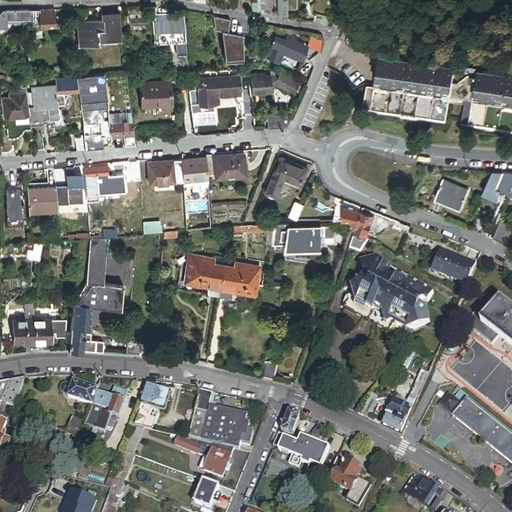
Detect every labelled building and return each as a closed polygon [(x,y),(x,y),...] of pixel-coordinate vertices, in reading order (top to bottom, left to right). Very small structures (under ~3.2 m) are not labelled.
[(278,0),(279,14),(290,14),(289,0),(278,0)] [(318,9),(334,12),(337,0),(319,0),(314,6),(313,14),(317,15),(318,9)] [(54,7),(38,8),(38,18),(38,23),(55,23),(54,7)] [(19,19),(38,18),(38,8),(3,8),(0,11),(0,25),(5,26),(5,22),(5,19),(19,19)] [(99,37),(120,36),(119,8),(103,8),(103,19),(81,20),(82,38),(97,37),(97,38),(99,38),(99,37)] [(332,18),(334,12),(318,9),(317,15),(332,18)] [(170,21),(180,21),(179,13),(179,12),(171,12),(171,11),(158,11),(158,19),(171,19),(170,21)] [(171,19),(158,19),(152,19),(154,32),(159,32),(159,40),(185,40),(184,27),(183,23),(180,23),(180,21),(170,21),(171,19)] [(215,38),(233,36),(231,20),(214,21),(214,25),(215,37),(215,38)] [(194,48),(194,41),(193,34),(201,34),(203,34),(202,27),(200,27),(190,28),(190,27),(184,27),(185,40),(186,49),(194,48)] [(266,59),(274,63),(281,48),(281,47),(283,48),(301,56),(307,44),(297,39),(299,36),(300,33),(289,28),(284,38),(277,36),(266,59)] [(326,39),(315,33),(309,45),(321,50),(326,39)] [(18,47),(23,52),(32,43),(27,39),(18,47)] [(187,67),(195,66),(193,53),(186,54),(186,56),(187,67)] [(511,77),(383,54),(383,58),(457,71),(474,74),(480,76),(511,81),(511,77)] [(187,67),(186,56),(175,57),(176,69),(187,67)] [(382,110),(448,122),(450,106),(451,101),(454,87),(457,71),(383,58),(377,88),(385,89),(382,110)] [(142,65),(132,66),(133,73),(143,72),(142,65)] [(266,74),(266,72),(251,73),(252,94),(271,93),(270,74),(266,74)] [(80,90),(78,76),(56,77),(56,82),(58,101),(58,102),(66,102),(65,91),(80,90)] [(299,84),(281,76),(276,85),(295,94),(299,84)] [(511,81),(480,76),(479,82),(478,91),(475,106),(471,127),(511,134),(511,81)] [(213,95),(240,93),(239,77),(199,79),(200,102),(214,101),(213,95)] [(468,104),(475,106),(478,91),(479,82),(472,81),(469,81),(460,88),(454,87),(451,101),(468,104)] [(35,104),(58,101),(56,82),(33,85),(33,89),(35,104)] [(155,104),(173,102),(171,82),(142,84),(144,106),(155,105),(155,104)] [(366,107),(382,110),(385,89),(377,88),(370,86),(366,107)] [(35,104),(33,89),(28,90),(31,118),(48,116),(48,111),(59,110),(58,102),(58,101),(35,104)] [(24,128),(32,128),(31,118),(28,90),(11,92),(12,97),(4,98),(6,116),(22,114),(24,128)] [(450,106),(467,109),(468,104),(451,101),(450,106)] [(464,125),(471,127),(475,106),(468,104),(467,109),(464,125)] [(128,145),(134,145),(131,109),(108,112),(111,134),(111,135),(127,134),(128,145)] [(281,113),(266,114),(267,128),(281,127),(286,125),(290,117),(281,113)] [(24,128),(22,114),(6,116),(6,118),(2,118),(3,129),(6,129),(7,138),(20,132),(20,129),(24,128)] [(236,132),(235,120),(201,123),(202,135),(236,132)] [(326,140),(335,131),(330,129),(324,138),(326,140)] [(34,149),(42,148),(41,133),(32,133),(34,149)] [(103,148),(112,147),(111,135),(111,134),(102,135),(103,148)] [(77,151),(86,150),(85,135),(75,136),(77,151)] [(8,154),(14,152),(13,141),(1,141),(2,154),(8,154)] [(216,176),(246,174),(244,152),(214,155),(206,156),(207,173),(211,172),(215,172),(216,176)] [(183,175),(207,173),(206,156),(181,158),(183,175)] [(183,175),(181,158),(159,160),(162,187),(173,186),(172,181),(183,180),(183,175)] [(284,178),(300,184),(307,169),(281,158),(267,191),(267,194),(268,196),(270,198),(274,198),(276,196),(284,178)] [(109,175),(108,166),(108,163),(103,163),(103,166),(84,168),(86,192),(94,192),(93,184),(93,177),(98,176),(109,175)] [(78,181),(77,173),(75,174),(74,166),(54,168),(56,183),(64,182),(70,182),(78,181)] [(58,210),(57,199),(56,183),(54,168),(47,169),(48,184),(26,186),(28,213),(58,210)] [(497,184),(502,172),(493,171),(484,192),(499,199),(504,187),(497,184)] [(504,187),(510,190),(511,185),(511,172),(502,172),(497,184),(504,187)] [(208,186),(208,178),(199,178),(200,187),(208,186)] [(437,198),(451,203),(458,186),(444,180),(437,198)] [(57,199),(66,198),(65,186),(64,182),(56,183),(57,199)] [(451,203),(463,208),(470,191),(458,186),(451,203)] [(28,231),(25,205),(21,206),(19,189),(7,190),(10,221),(8,221),(9,233),(28,231)] [(294,215),(300,217),(306,203),(300,201),(294,215)] [(368,236),(375,213),(354,208),(354,207),(353,205),(351,204),(349,206),(348,207),(346,206),(345,207),(332,204),(333,220),(348,220),(352,221),(356,228),(368,236)] [(489,234),(495,220),(482,214),(475,227),(489,234)] [(495,237),(509,245),(511,237),(511,223),(503,219),(495,237)] [(181,230),(180,222),(164,223),(164,231),(178,230),(181,230)] [(270,230),(276,230),(276,224),(261,223),(245,223),(231,225),(230,231),(270,230)] [(274,247),(285,247),(289,229),(290,224),(276,224),(276,230),(274,243),(274,247)] [(350,246),(365,251),(370,237),(368,236),(356,228),(350,246)] [(97,231),(90,232),(91,238),(107,236),(117,236),(116,229),(109,230),(109,229),(97,230),(97,231)] [(284,253),(323,254),(323,239),(323,229),(289,229),(285,247),(284,253)] [(323,229),(323,239),(334,239),(338,229),(323,229)] [(90,305),(119,308),(120,295),(121,285),(102,283),(107,236),(91,238),(90,238),(85,280),(73,298),(69,330),(64,330),(63,336),(63,339),(68,340),(67,348),(96,350),(101,350),(101,348),(103,348),(103,344),(101,344),(102,340),(89,339),(82,338),(83,333),(84,328),(87,304),(90,305)] [(28,260),(39,261),(40,254),(39,254),(33,252),(33,251),(28,250),(26,257),(28,260)] [(469,285),(478,265),(444,250),(434,270),(469,285)] [(342,309),(399,339),(407,325),(412,328),(430,322),(427,310),(424,309),(434,291),(378,261),(376,253),(360,258),(364,269),(366,275),(362,282),(357,280),(356,283),(351,284),(353,292),(345,294),(346,300),(342,309)] [(187,281),(220,286),(224,265),(213,263),(214,259),(191,255),(187,281)] [(232,288),(254,291),(258,266),(236,262),(236,267),(224,265),(220,286),(232,288)] [(357,280),(362,282),(366,275),(364,269),(357,280)] [(232,288),(220,286),(219,296),(230,297),(232,288)] [(511,306),(492,291),(466,323),(475,331),(482,322),(499,336),(511,346),(511,306)] [(65,319),(51,320),(51,332),(54,332),(54,336),(63,336),(64,330),(65,319)] [(15,342),(34,341),(33,320),(14,321),(15,342)] [(34,341),(52,340),(51,332),(51,320),(33,320),(34,341)] [(492,344),(499,336),(482,322),(475,331),(492,344)] [(139,346),(126,345),(126,353),(138,354),(139,346)] [(397,366),(406,370),(416,352),(407,348),(397,366)] [(261,376),(273,378),(277,364),(265,361),(261,376)] [(384,426),(400,434),(411,408),(413,409),(428,376),(421,373),(406,406),(395,401),(395,402),(392,401),(390,401),(387,409),(391,411),(388,417),(384,426)] [(11,392),(18,395),(26,378),(15,380),(11,392)] [(11,392),(15,380),(10,381),(3,397),(1,402),(13,407),(18,395),(11,392)] [(92,405),(97,391),(97,388),(74,380),(72,385),(69,395),(68,397),(92,405)] [(0,395),(3,397),(10,381),(0,382),(0,395)] [(316,385),(316,383),(311,381),(309,382),(306,388),(313,392),(316,385)] [(69,395),(72,385),(66,382),(62,384),(60,389),(62,392),(69,395)] [(118,416),(121,414),(129,392),(115,386),(111,396),(97,391),(92,405),(86,420),(85,421),(97,426),(97,427),(106,430),(112,414),(118,416)] [(153,407),(165,411),(171,392),(159,388),(159,389),(149,386),(143,402),(153,406),(153,407)] [(439,404),(452,415),(462,402),(449,392),(439,404)] [(361,415),(369,419),(376,404),(373,403),(376,397),(371,394),(362,413),(361,415)] [(511,433),(466,397),(462,402),(452,415),(511,463),(511,433)] [(196,411),(208,414),(210,406),(197,403),(196,411)] [(242,442),(244,435),(246,426),(248,415),(210,406),(208,414),(202,441),(209,442),(213,443),(235,448),(241,449),(242,442)] [(145,427),(150,429),(156,414),(141,409),(136,425),(145,427)] [(190,438),(202,441),(208,414),(196,411),(190,438)] [(293,435),(300,415),(289,412),(282,430),(293,435)] [(66,433),(79,438),(85,421),(86,420),(73,415),(66,433)] [(380,424),(384,426),(388,417),(384,415),(380,424)] [(0,445),(7,448),(11,439),(0,435),(6,422),(0,419),(0,445)] [(126,453),(134,456),(145,427),(136,425),(126,453)] [(53,440),(57,430),(49,426),(45,437),(53,440)] [(76,444),(79,438),(66,433),(56,455),(71,462),(79,445),(76,444)] [(204,455),(208,446),(209,442),(202,441),(190,438),(179,436),(176,446),(204,455)] [(317,476),(329,448),(320,444),(321,441),(312,437),(311,440),(301,436),(297,446),(291,444),(293,441),(284,437),(278,450),(293,456),(289,464),(299,469),(302,463),(309,466),(307,472),(317,476)] [(223,478),(225,473),(235,448),(213,443),(211,447),(215,448),(211,458),(207,470),(206,471),(223,478)] [(116,478),(125,482),(135,456),(134,456),(126,453),(116,478)] [(207,470),(211,458),(206,456),(201,468),(207,470)] [(349,499),(361,505),(372,483),(360,477),(362,471),(354,467),(355,465),(339,456),(333,470),(339,473),(337,477),(334,483),(347,489),(352,492),(349,499)] [(143,466),(153,470),(155,464),(145,460),(143,466)] [(393,476),(389,474),(385,482),(389,485),(393,476)] [(412,497),(423,479),(415,474),(403,492),(412,497)] [(106,503),(116,507),(125,482),(116,478),(106,503)] [(447,510),(454,499),(423,479),(412,497),(430,508),(435,500),(441,504),(440,505),(441,506),(447,510)] [(211,509),(214,501),(217,494),(219,486),(204,481),(195,503),(211,509)] [(331,490),(343,496),(347,489),(334,483),(331,490)] [(437,511),(441,506),(440,505),(441,504),(435,500),(430,508),(435,511),(437,511)] [(454,500),(450,507),(456,511),(463,511),(466,508),(454,500)] [(118,511),(119,508),(116,507),(106,503),(105,507),(118,511)]
